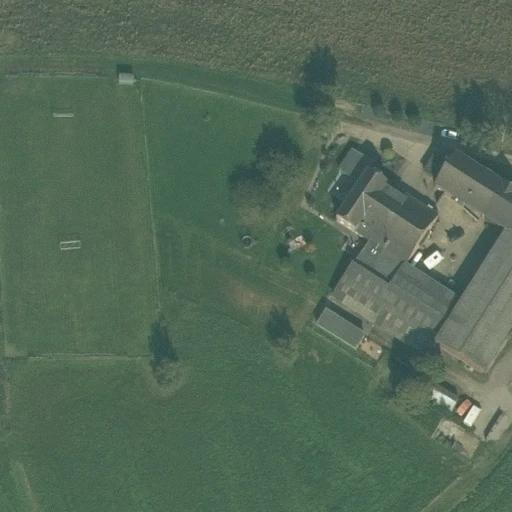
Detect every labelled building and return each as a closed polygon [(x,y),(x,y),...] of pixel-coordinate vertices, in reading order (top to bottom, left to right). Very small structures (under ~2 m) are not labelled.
[(438,184),(451,165),(434,154),(421,174),(438,184)] [(360,187),(368,175),(371,169),(351,157),(339,174),(360,187)] [(370,245),(342,285),(437,346),(438,347),(437,347),(481,376),(511,327),(511,194),(455,158),(451,165),(438,184),(435,190),(507,236),(462,306),(405,269),(370,245)] [(370,245),(405,269),(438,220),(368,175),(360,187),(336,223),(370,245)] [(428,360),(437,346),(342,285),(333,298),(428,360)] [(325,313),(316,326),(356,351),(364,338),(325,313)] [(459,401),(430,384),(421,398),(450,415),(459,401)]
